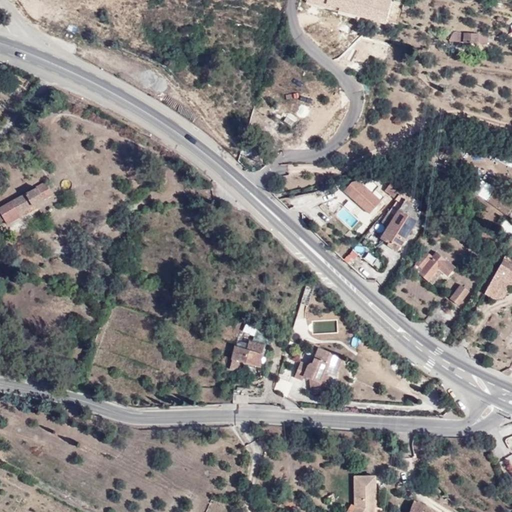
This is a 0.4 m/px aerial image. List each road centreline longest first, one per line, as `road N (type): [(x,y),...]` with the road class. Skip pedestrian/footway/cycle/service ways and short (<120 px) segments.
road 1 (tertiary): [(0,383),(135,417),(263,415),(454,427),(477,421),(494,401)]
road 2 (primary): [(311,249),(175,131),(19,49)]
road 3 (track): [(247,189),(328,127),(341,103),(296,32),(293,0)]
road 4 (primary): [(311,249),(380,325),(494,401)]
road 5 (primary): [(503,383),(438,350),(311,249)]
